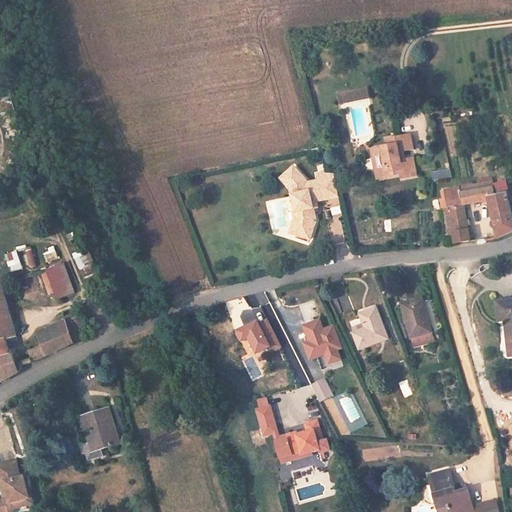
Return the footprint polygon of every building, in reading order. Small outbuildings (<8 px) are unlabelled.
[(340,105),(371,98),(369,87),(338,93),(340,105)] [(400,155),(398,147),(412,143),(409,130),(386,135),(387,143),(371,146),(374,156),(383,155),(385,163),(381,164),(383,176),(401,172),(402,174),(412,172),(410,162),(415,161),(413,152),(400,155)] [(342,194),(337,171),(328,171),(318,173),(319,179),(307,182),(306,177),(293,165),(282,175),(293,185),(299,207),(305,206),(308,214),(304,215),(298,231),(312,236),(320,216),(316,201),(342,194)] [(492,197),(490,185),(466,187),(466,183),(450,184),(453,203),(447,203),(451,229),(456,229),(457,241),(475,240),(469,200),(492,198),(492,197)] [(511,235),(511,212),(509,195),(492,197),(492,198),(502,239),(508,237),(511,235)] [(340,204),(331,207),(333,216),(342,213),(340,204)] [(285,227),(282,208),(269,210),(272,230),(285,227)] [(344,238),(341,220),(330,222),(332,240),(344,238)] [(46,262),(59,260),(57,248),(44,250),(46,262)] [(32,249),(22,252),(28,268),(38,264),(32,249)] [(76,254),(85,278),(98,273),(89,249),(76,254)] [(6,254),(11,273),(23,270),(19,251),(6,254)] [(48,269),(55,300),(75,296),(68,265),(48,269)] [(15,336),(0,295),(0,375),(2,380),(21,369),(16,357),(12,358),(5,339),(15,336)] [(433,328),(423,295),(404,301),(414,333),(433,328)] [(511,353),(511,299),(494,301),(497,321),(504,321),(510,354),(511,353)] [(391,336),(380,306),(363,312),(367,321),(369,326),(357,331),(363,347),(391,336)] [(69,344),(61,319),(36,329),(41,346),(30,351),(34,362),(61,348),(69,344)] [(344,346),(336,325),(326,328),(322,319),(307,324),(313,340),(306,342),(312,357),(318,354),(323,368),(332,364),(331,361),(328,352),(339,348),(344,346)] [(268,346),(256,320),(235,330),(241,342),(248,338),(254,353),(268,346)] [(369,326),(367,321),(355,325),(357,331),(369,326)] [(437,339),(433,327),(433,328),(414,333),(413,334),(416,345),(437,339)] [(328,352),(331,361),(342,357),(339,348),(328,352)] [(335,395),(328,379),(314,385),(318,393),(321,401),(335,395)] [(284,425),(277,404),(273,405),(280,427),(284,425)] [(280,427),(273,405),(261,409),(268,430),(280,427)] [(115,444),(107,411),(79,418),(88,450),(115,444)] [(321,435),(327,434),(320,413),(309,416),(311,424),(300,427),(300,425),(289,429),(290,432),(282,435),(287,450),(296,447),(296,448),(314,442),(322,440),(321,435)] [(298,453),(315,448),(314,442),(296,448),(298,453)] [(32,496),(30,486),(28,487),(27,481),(23,482),(22,475),(19,460),(0,463),(0,466),(2,479),(7,478),(10,494),(5,494),(0,502),(0,504),(1,508),(7,511),(12,511),(15,506),(20,498),(32,496)] [(459,511),(478,506),(468,483),(456,488),(447,467),(427,474),(438,504),(449,501),(453,511),(459,511)] [(490,511),(503,507),(498,491),(478,498),(480,505),(483,511),(490,511)] [(15,506),(33,502),(32,496),(20,498),(15,506)]
